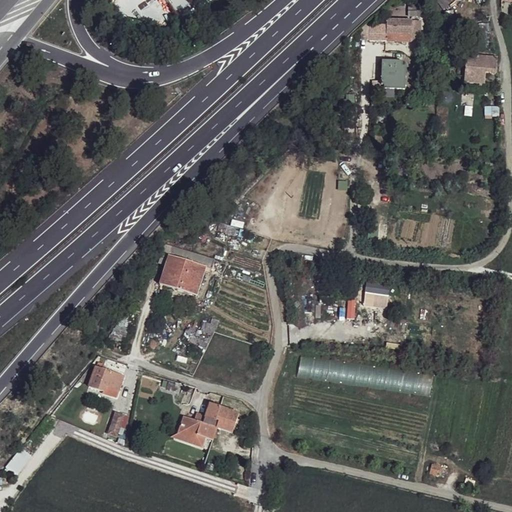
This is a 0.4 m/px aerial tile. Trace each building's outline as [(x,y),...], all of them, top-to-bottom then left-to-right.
[(413,21),(387,19),(387,25),(370,24),(370,42),(411,42),(413,21)] [(499,57),(466,54),(465,58),(468,58),(465,80),(487,82),(488,70),(498,71),(499,57)] [(381,86),(384,86),(384,90),(405,90),(406,67),(402,67),(403,62),(382,61),(381,86)] [(214,259),(164,244),(159,263),(166,265),(161,285),(197,296),(204,271),(210,272),(214,259)] [(354,271),(339,271),(339,280),(353,281),(354,271)] [(364,306),(388,308),(389,286),(365,284),(364,306)] [(125,378),(97,368),(91,389),(105,394),(107,388),(120,393),(125,378)] [(234,432),(240,412),(211,403),(207,416),(205,422),(198,421),(186,417),(180,434),(198,440),(199,436),(206,438),(215,441),(220,428),(234,432)] [(125,417),(116,413),(109,435),(117,439),(125,417)] [(207,416),(200,414),(198,421),(205,422),(207,416)] [(206,438),(199,436),(198,440),(180,434),(179,440),(204,447),(206,438)] [(17,472),(31,456),(22,448),(7,464),(17,472)] [(442,469),(433,466),(431,475),(440,477),(442,469)]
